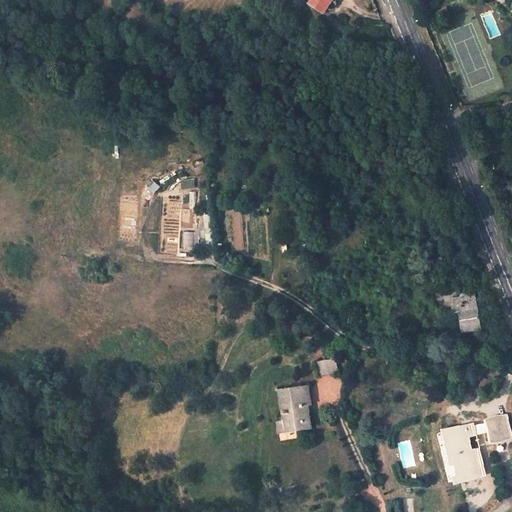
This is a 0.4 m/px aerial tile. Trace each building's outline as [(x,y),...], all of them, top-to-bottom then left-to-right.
[(310,0),(307,5),(331,16),(339,0),(310,0)] [(195,207),(195,192),(182,192),(182,207),(195,207)] [(480,296),(466,297),(466,300),(457,300),(458,315),(464,314),(466,334),(485,331),(480,296)] [(339,371),(336,358),(319,362),(322,375),(339,371)] [(302,398),(291,398),(291,430),(308,430),(308,423),(316,423),(316,415),(313,415),(313,408),(321,408),(321,387),(302,387),(302,398)] [(291,387),(291,398),(302,398),(302,387),(291,387)] [(505,418),(488,423),(492,441),(510,437),(505,418)] [(472,429),(447,435),(458,482),(484,475),(479,452),(473,453),(469,439),(474,438),(472,429)]
